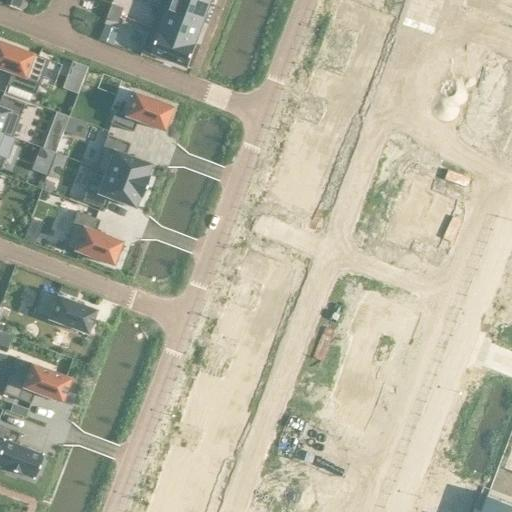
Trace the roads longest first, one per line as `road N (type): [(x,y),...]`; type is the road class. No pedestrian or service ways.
road 1 (residential): [(398,511),(511,205)]
road 2 (residential): [(0,10),(264,115)]
road 3 (residential): [(264,115),(188,322)]
road 4 (residential): [(188,322),(114,511)]
road 5 (residential): [(188,322),(0,251)]
road 6 (residential): [(308,0),(264,115)]
